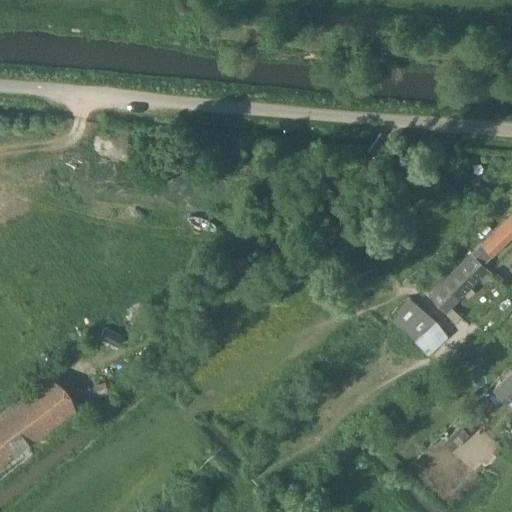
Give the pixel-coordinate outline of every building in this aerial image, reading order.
[(511,215),(484,243),(492,252),(511,232),(511,215)] [(426,293),(444,311),(487,267),(469,249),(426,293)] [(396,311),(414,328),(409,333),(417,341),(438,320),(412,295),(396,311)] [(511,373),(496,389),(509,403),(511,399),(511,373)] [(0,419),(0,459),(72,404),(53,379),(0,419)]
